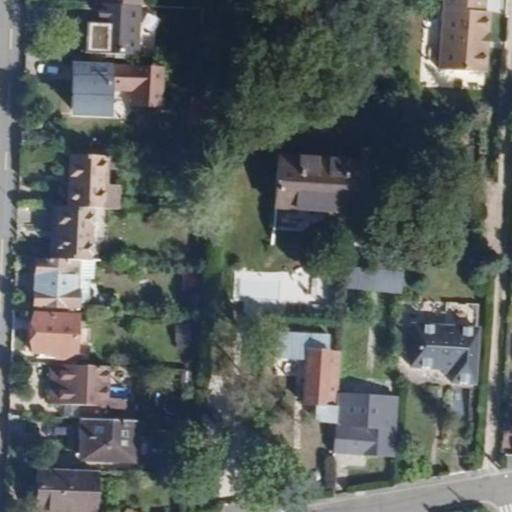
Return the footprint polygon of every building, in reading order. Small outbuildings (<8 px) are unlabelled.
[(219,9),(219,1),(205,0),(204,9),(219,9)] [(442,0),(439,58),(468,60),(485,61),(488,13),(483,13),(483,0),(442,0)] [(137,36),(139,5),(96,4),(95,21),(99,21),(98,36),(98,55),(149,57),(150,37),(137,36)] [(107,88),(109,68),(64,64),(60,116),(104,120),(107,88)] [(161,70),(109,68),(109,77),(107,88),(133,90),(132,104),(160,105),(161,70)] [(213,99),(190,98),(190,107),(212,108),(213,99)] [(187,107),(186,134),(203,135),(204,118),(212,118),(212,108),(190,107),(187,107)] [(21,141),(20,150),(47,152),(48,134),(22,133),(21,141)] [(92,209),(117,210),(117,185),(104,185),(106,158),(69,156),(68,184),(68,209),(92,209)] [(364,163),(278,158),(272,231),(301,232),(337,234),(338,227),(339,212),(361,214),(364,163)] [(89,261),(92,209),(68,209),(57,208),(56,232),(54,260),(77,261),(89,261)] [(360,228),(361,214),(339,212),(338,227),(360,228)] [(372,250),(370,269),(403,272),(403,254),(372,250)] [(33,298),(33,306),(77,308),(77,279),(77,261),(54,260),(35,260),(34,282),(33,298)] [(94,261),(89,261),(77,261),(77,279),(93,279),(94,261)] [(370,269),(346,266),(345,282),(402,289),(403,272),(370,269)] [(184,267),(182,291),(198,292),(200,268),(184,267)] [(23,297),(23,312),(33,312),(33,306),(33,298),(23,297)] [(76,316),(33,315),(32,329),(32,351),(44,352),(44,360),(74,361),(76,316)] [(477,329),(413,325),(410,367),(431,368),(452,370),(451,383),(473,384),(477,329)] [(305,350),(303,404),(316,405),(315,421),(331,423),(335,423),(335,420),(340,351),(305,350)] [(96,367),(51,365),(50,381),(50,404),(80,404),(80,419),(81,419),(119,420),(120,399),(105,398),(106,367),(96,367)] [(381,457),(392,459),(396,397),(378,396),(377,429),(370,428),(350,426),(349,421),(335,420),(335,423),(334,438),(333,452),(368,456),(381,457)] [(85,439),(84,462),(133,465),(135,420),(119,420),(81,419),(81,430),(80,439),(85,439)] [(168,455),(188,456),(189,440),(169,440),(168,455)] [(368,456),(333,452),(333,461),(344,462),(348,466),(367,468),(368,456)] [(34,511),(93,511),(96,471),(36,470),(35,491),(34,511)]
